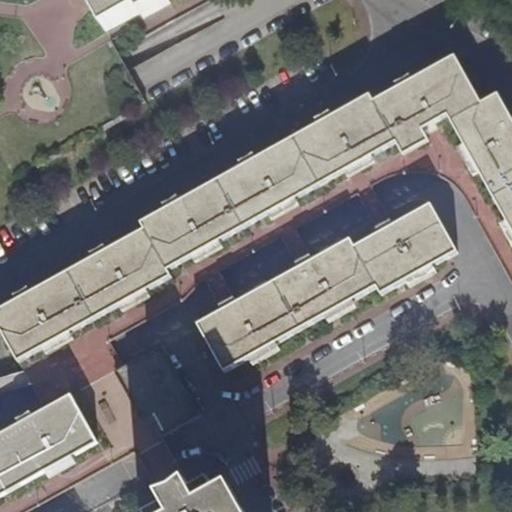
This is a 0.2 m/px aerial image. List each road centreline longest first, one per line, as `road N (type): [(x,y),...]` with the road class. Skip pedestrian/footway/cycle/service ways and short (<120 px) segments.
road 1 (residential): [(0,291),(365,80),(401,54),(424,22)]
road 2 (residential): [(87,373),(408,187),(457,212),(489,273)]
road 3 (residential): [(489,273),(224,422)]
road 4 (residential): [(62,511),(224,422)]
